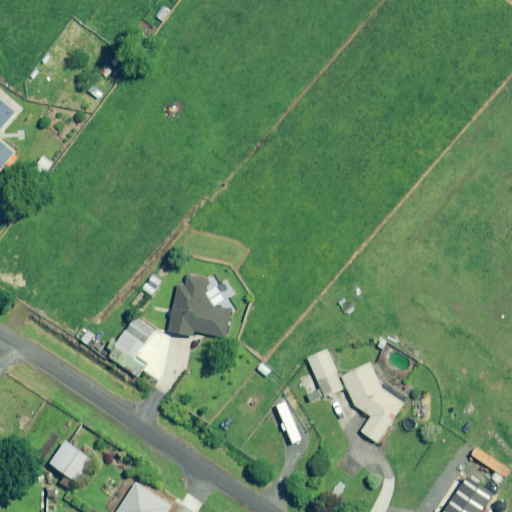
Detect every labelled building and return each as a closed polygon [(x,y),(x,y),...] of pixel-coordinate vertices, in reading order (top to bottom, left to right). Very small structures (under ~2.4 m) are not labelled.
[(173,10),(164,3),(155,16),(164,23),(173,10)] [(157,31),(141,18),(132,30),(148,43),(157,31)] [(0,129),(14,112),(0,100),(0,129)] [(13,153),(0,141),(0,166),(1,167),(13,153)] [(53,164),(43,157),(35,169),(45,176),(53,164)] [(192,277),(187,276),(185,285),(179,284),(175,300),(168,331),(193,337),(194,331),(225,339),(233,305),(217,283),(192,277)] [(154,329),(135,317),(116,346),(135,358),(154,329)] [(343,389),(327,351),(308,359),(325,397),(343,389)] [(383,390),(371,364),(343,377),(356,406),(372,417),(362,432),(378,443),(404,404),(383,390)] [(51,464),(68,475),(62,483),(71,489),(77,481),(92,460),(67,442),(51,464)] [(486,511),(498,493),(471,475),(446,511),(486,511)] [(169,511),(173,507),(137,483),(118,511),(169,511)]
